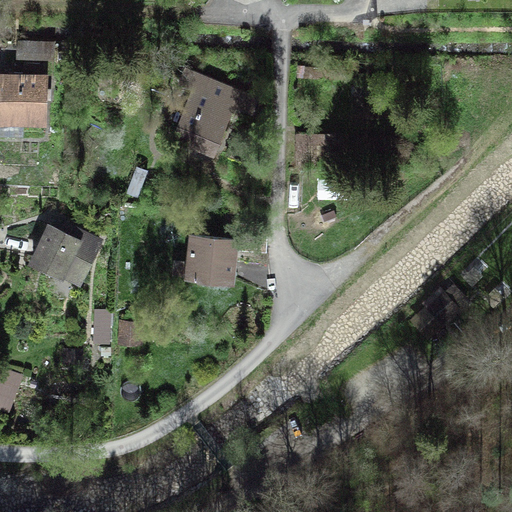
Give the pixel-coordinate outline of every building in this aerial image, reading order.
[(46,57),(46,45),(17,44),(17,56),(46,57)] [(24,76),(1,75),(0,104),(0,133),(22,134),(23,117),(44,118),(46,65),(24,64),(24,76)] [(177,133),(215,148),(238,93),(201,77),(177,133)] [(344,138),(300,137),(300,163),(343,164),(344,138)] [(115,246),(65,220),(42,266),(92,291),(115,246)] [(239,238),(192,232),(187,275),(234,281),(239,238)] [(443,290),(430,303),(445,318),(458,305),(443,290)] [(110,310),(95,310),(94,341),(110,342),(110,310)]
